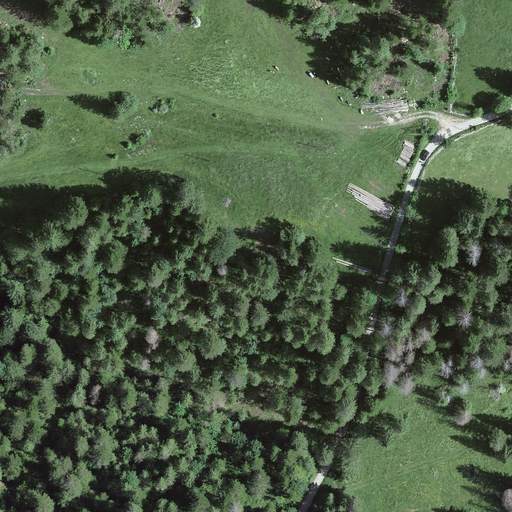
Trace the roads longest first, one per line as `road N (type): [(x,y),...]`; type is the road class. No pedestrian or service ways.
road 1 (track): [(511,107),(461,126),(418,114),(354,127),(180,89),(0,86)]
road 2 (unclassified): [(303,511),(347,420),(412,180),(431,145),(461,126)]
